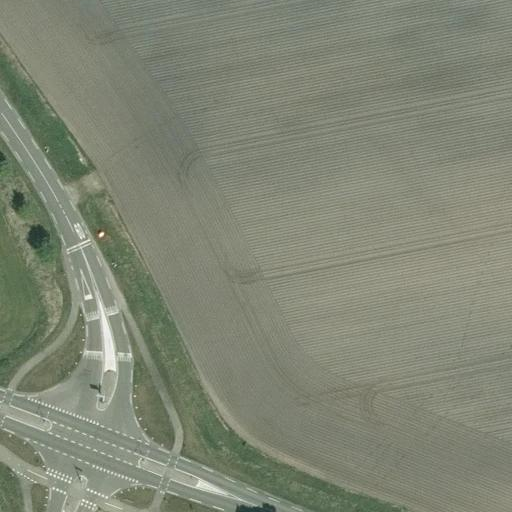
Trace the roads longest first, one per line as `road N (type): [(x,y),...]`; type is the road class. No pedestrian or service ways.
road 1 (tertiary): [(116,442),(127,381),(122,336),(83,253)]
road 2 (tertiary): [(83,253),(98,339),(81,429)]
road 3 (tertiary): [(83,253),(0,112)]
road 4 (secondary): [(108,466),(193,498),(259,507)]
road 5 (secondary): [(259,507),(116,442)]
